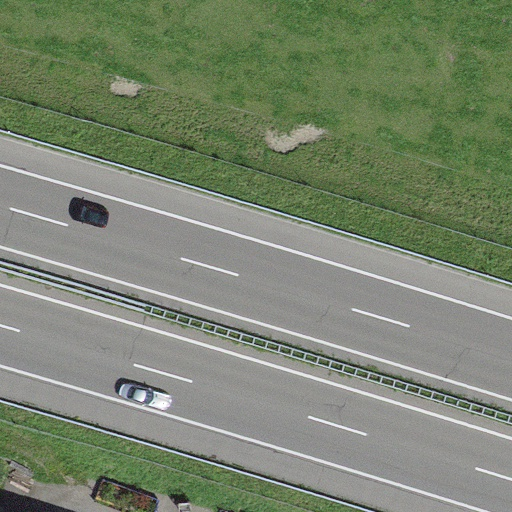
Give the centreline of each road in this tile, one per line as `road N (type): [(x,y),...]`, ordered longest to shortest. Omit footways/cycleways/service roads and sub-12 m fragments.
road 1 (motorway): [(0,328),(511,483)]
road 2 (motorway): [(511,359),(0,206)]
